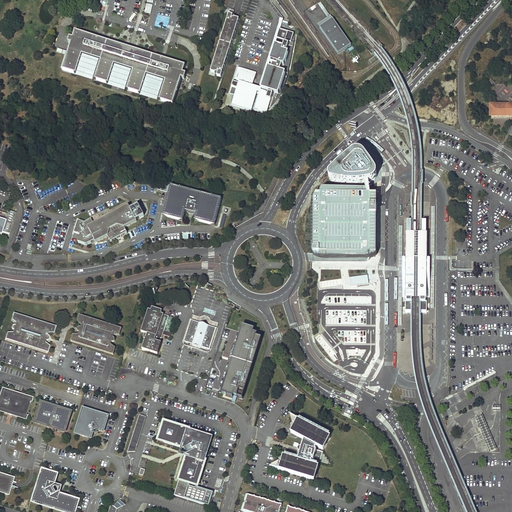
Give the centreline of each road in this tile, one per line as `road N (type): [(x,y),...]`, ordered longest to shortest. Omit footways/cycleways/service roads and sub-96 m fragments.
road 1 (secondary): [(234,242),(70,273),(0,269)]
road 2 (secondary): [(0,285),(84,293),(164,275),(230,280)]
road 3 (residential): [(129,386),(179,394),(240,420),(244,433),(223,511)]
road 4 (secondary): [(398,81),(308,151),(264,228)]
road 5 (tertiary): [(511,155),(473,134),(461,109),(464,55),(507,0)]
road 6 (secondary): [(260,300),(298,372),(366,418)]
road 7 (secondary): [(383,111),(492,0)]
road 8 (secondary): [(377,402),(312,361),(291,319),(289,289)]
road 9 (secondary): [(291,241),(295,207),(310,179),(365,125)]
road 10 (tertiary): [(383,111),(443,129),(511,166)]
road 11 (secondary): [(436,511),(405,435),(377,402)]
